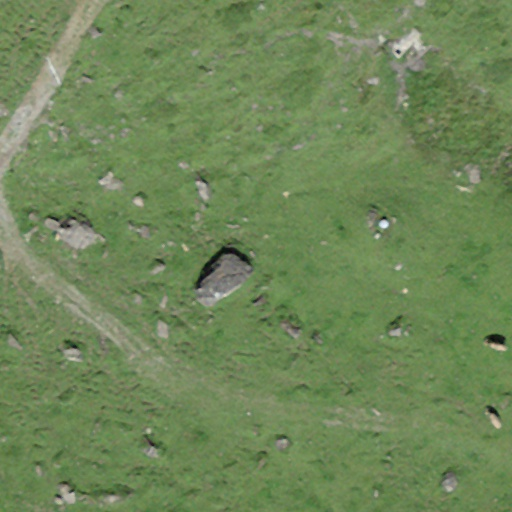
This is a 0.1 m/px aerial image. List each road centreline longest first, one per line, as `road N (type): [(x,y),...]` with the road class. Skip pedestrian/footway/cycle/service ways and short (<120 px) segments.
road 1 (track): [(511,449),(195,387),(38,269),(7,236),(0,214)]
road 2 (track): [(0,165),(95,0)]
